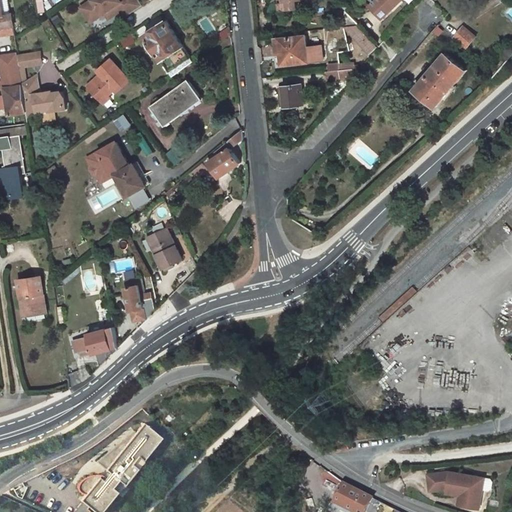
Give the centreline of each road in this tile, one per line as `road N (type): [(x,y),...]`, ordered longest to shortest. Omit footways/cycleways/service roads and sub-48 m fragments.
road 1 (residential): [(423,511),(314,450),(245,381),(215,369),(168,376),(86,437),(0,483)]
road 2 (tertiary): [(284,291),(189,320),(72,410),(0,440)]
road 3 (tertiary): [(511,96),(312,278),(284,291)]
road 4 (residential): [(264,180),(300,171),(433,18)]
road 5 (tertiary): [(241,0),(264,180)]
road 6 (track): [(511,447),(371,458),(344,469)]
road 7 (track): [(200,511),(292,430)]
